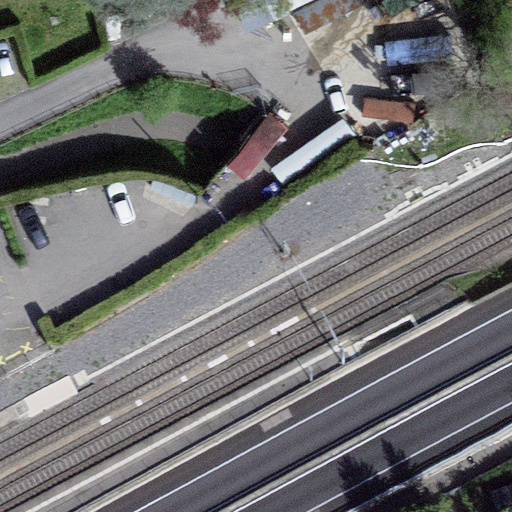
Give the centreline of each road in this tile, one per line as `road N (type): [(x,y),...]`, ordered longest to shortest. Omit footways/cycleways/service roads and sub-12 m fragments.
road 1 (motorway): [(511,332),(177,511)]
road 2 (motorway): [(270,511),(511,384)]
road 3 (residential): [(392,511),(511,447)]
